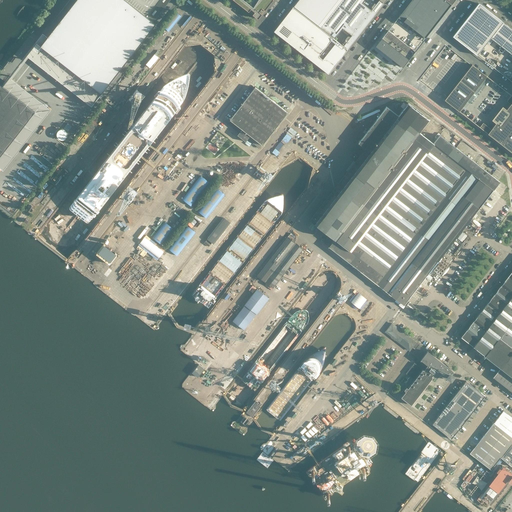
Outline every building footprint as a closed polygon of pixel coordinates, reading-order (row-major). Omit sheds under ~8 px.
[(43,48),(102,94),(156,24),(147,17),(160,0),(76,0),(57,25),(41,46),(37,42),(31,49),(38,54),(43,48)] [(258,19),(272,0),(233,0),(245,9),(258,19)] [(321,27),(342,0),(298,0),(293,6),(321,27)] [(348,49),(383,3),(379,0),(378,0),(371,10),(362,3),(364,0),(342,0),(321,27),(335,38),(343,28),(352,35),(344,45),(348,49)] [(410,0),(398,16),(426,38),(452,5),(445,0),(410,0)] [(480,4),(478,3),(475,7),(476,8),(453,36),(477,55),(491,38),(511,54),(511,29),(503,22),(480,4)] [(347,49),(293,7),(274,31),(289,43),(291,41),(295,45),(293,46),(328,74),(329,73),(341,57),(347,50),(347,49)] [(408,60),(415,51),(387,30),(385,33),(375,46),(403,67),(408,60)] [(459,111),(487,76),(472,64),(444,100),(459,111)] [(0,84),(0,156),(35,111),(0,84)] [(262,145),(288,112),(255,87),(234,115),(233,114),(232,116),(230,120),(227,124),(239,133),(237,135),(246,142),(247,139),(259,148),(262,145)] [(511,95),(507,101),(511,104),(506,110),(502,107),(492,120),(496,123),(491,129),(483,123),(479,127),(511,152),(511,95)] [(429,239),(484,169),(440,135),(434,143),(433,143),(419,132),(418,131),(428,118),(408,103),(404,108),(403,107),(402,109),(403,109),(398,116),(387,106),(358,143),(365,148),(310,220),(330,235),(324,243),(360,271),(402,218),(429,239)] [(68,123),(64,128),(68,131),(72,126),(68,123)] [(64,140),(65,139),(66,138),(67,138),(67,136),(67,135),(67,134),(67,133),(67,132),(66,131),(65,130),(64,130),(63,129),(62,129),(61,129),(60,130),(59,130),(58,131),(57,132),(57,133),(57,134),(57,136),(57,137),(58,138),(58,139),(59,139),(60,140),(62,140),(63,140),(64,140)] [(428,273),(493,190),(499,182),(484,169),(429,239),(412,261),(428,273)] [(182,199),(191,206),(209,182),(201,176),(182,199)] [(214,243),(230,223),(224,218),(208,238),(214,243)] [(428,273),(412,261),(429,239),(402,218),(360,271),(403,305),(428,273)] [(177,256),(195,232),(187,225),(168,249),(177,256)] [(273,288),(303,250),(287,237),(258,275),(273,288)] [(486,356),(511,321),(511,271),(475,319),(487,328),(473,346),(486,356)] [(245,329),(269,298),(257,289),(233,320),(245,329)] [(415,307),(409,302),(406,306),(412,311),(415,307)] [(473,346),(487,328),(475,319),(461,337),(473,346)] [(504,363),(511,352),(511,321),(486,356),(501,367),(504,363)] [(411,405),(431,379),(433,377),(435,380),(436,380),(439,377),(438,376),(439,374),(446,380),(447,378),(451,380),(455,375),(452,373),(453,371),(419,344),(419,345),(416,342),(392,323),(386,332),(409,350),(412,347),(415,349),(413,353),(421,359),(420,360),(427,365),(426,367),(425,366),(423,369),(414,362),(406,373),(414,380),(408,388),(406,387),(404,390),(406,391),(401,397),(411,405)] [(511,352),(504,363),(501,367),(511,376),(511,352)] [(198,377),(205,369),(200,365),(193,373),(198,377)] [(511,376),(501,367),(493,377),(511,391),(511,376)] [(485,396),(466,381),(457,393),(476,408),(485,396)] [(461,427),(476,408),(457,393),(442,412),(461,427)] [(511,416),(503,410),(494,422),(511,436),(511,416)] [(461,427),(442,412),(432,424),(451,439),(461,427)] [(501,457),(511,442),(511,436),(494,422),(479,441),(501,457)] [(501,457),(479,441),(470,453),(491,470),(501,457)] [(511,466),(511,442),(501,457),(511,466)] [(488,503),(507,479),(511,474),(503,467),(499,472),(480,497),(488,503)] [(480,497),(499,472),(496,470),(477,495),(480,497)] [(491,505),(510,481),(507,479),(488,503),(491,505)]
